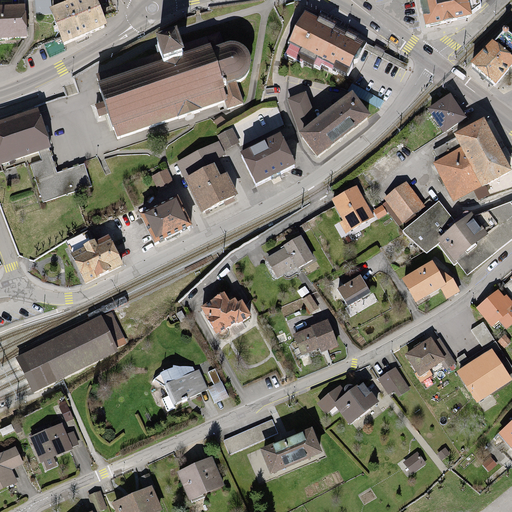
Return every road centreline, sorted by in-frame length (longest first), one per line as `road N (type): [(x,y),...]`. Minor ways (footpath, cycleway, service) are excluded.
road 1 (residential): [(24,511),(393,342),(511,263)]
road 2 (residential): [(0,290),(82,297),(311,182)]
road 3 (unknown): [(62,384),(179,309),(195,313),(247,408)]
road 4 (unknown): [(511,196),(456,209),(425,172),(434,143),(500,112)]
road 5 (unclassified): [(311,182),(289,139),(276,80),(278,54),(302,0)]
road 6 (residential): [(311,182),(388,118),(430,60)]
road 7 (primary): [(140,17),(61,69),(0,95)]
